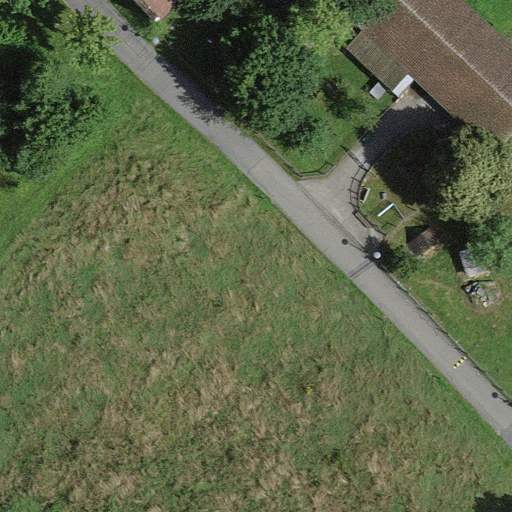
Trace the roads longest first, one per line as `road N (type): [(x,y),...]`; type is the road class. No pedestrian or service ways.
road 1 (motorway): [(511,235),(160,511)]
road 2 (motorway): [(316,511),(511,358)]
